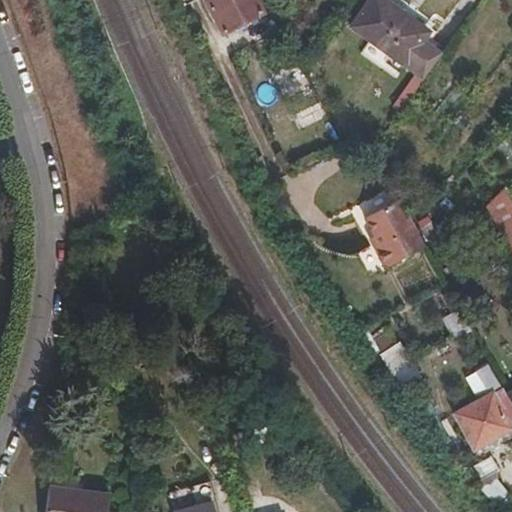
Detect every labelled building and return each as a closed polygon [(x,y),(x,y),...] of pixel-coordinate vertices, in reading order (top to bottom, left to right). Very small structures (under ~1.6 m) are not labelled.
[(206,0),(219,27),(270,1),(269,0),(206,0)] [(394,0),(364,0),(350,20),(405,58),(427,27),(401,9),(402,6),(394,0)] [(336,129),(317,93),(290,106),(309,142),(336,129)] [(511,219),(511,208),(500,183),(481,200),(496,228),(511,219)] [(423,237),(398,188),(362,207),(372,225),(373,225),(380,237),(374,240),(382,257),(423,237)] [(511,257),(511,219),(496,228),(511,257)] [(380,237),(373,225),(372,225),(367,228),(374,240),(380,237)] [(416,374),(396,341),(382,349),(405,381),(416,374)] [(487,366),(466,377),(474,393),(495,382),(487,366)] [(511,407),(504,393),(501,387),(490,393),(507,426),(511,423),(511,407)] [(507,426),(490,393),(489,390),(451,409),(470,445),(507,426)] [(166,482),(163,457),(142,460),(142,464),(146,481),(147,485),(166,482)] [(146,481),(142,464),(127,467),(130,484),(146,481)] [(206,486),(201,470),(178,475),(181,491),(206,486)] [(172,497),(169,482),(166,482),(147,485),(150,500),(172,497)]
